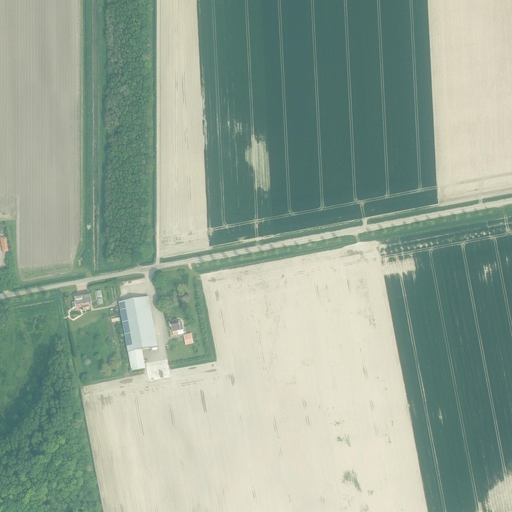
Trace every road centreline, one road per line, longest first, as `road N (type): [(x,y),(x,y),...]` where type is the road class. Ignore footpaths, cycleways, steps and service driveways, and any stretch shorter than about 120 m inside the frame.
road 1 (unclassified): [(0,295),(511,201)]
road 2 (track): [(0,441),(31,404),(59,322),(55,301),(0,311)]
